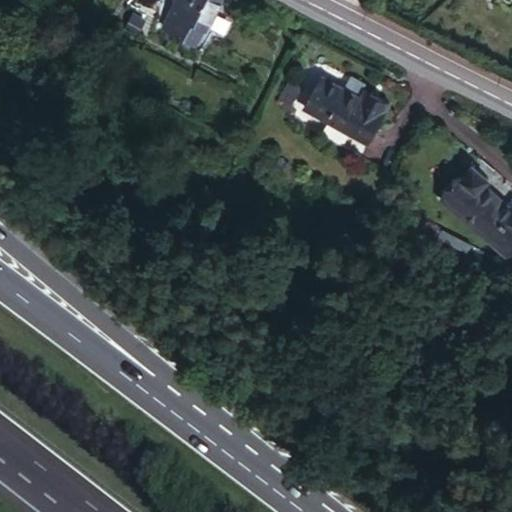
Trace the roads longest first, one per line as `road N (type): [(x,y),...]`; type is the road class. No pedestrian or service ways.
road 1 (motorway): [(273,488),(0,229)]
road 2 (motorway): [(273,488),(0,281)]
road 3 (tertiary): [(511,104),(300,0)]
road 4 (motorway): [(0,434),(100,511)]
